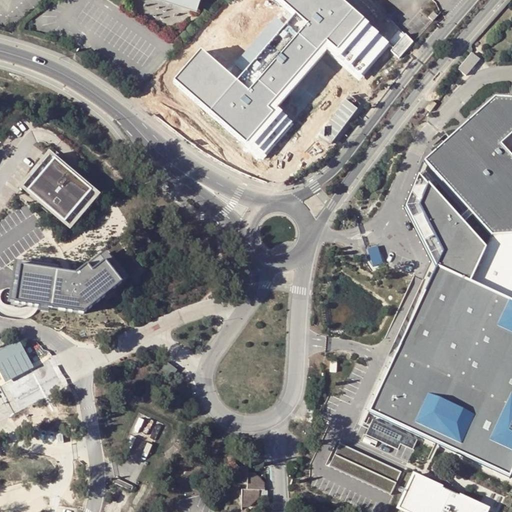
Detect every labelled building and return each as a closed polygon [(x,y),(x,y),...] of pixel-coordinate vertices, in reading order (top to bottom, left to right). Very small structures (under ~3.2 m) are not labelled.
[(253,95),(198,46),(165,82),(261,167),(294,129),(271,108),(328,44),(359,72),(386,42),(338,0),(287,0),(315,25),(253,95)] [(431,17),(426,22),(431,26),(435,21),(431,17)] [(511,87),(486,88),(422,156),(461,192),(477,207),(497,225),(485,251),(474,274),(469,286),(511,305),(511,87)] [(346,99),(320,129),(332,140),(358,110),(346,99)] [(443,106),(438,102),(432,110),(437,114),(443,106)] [(71,174),(49,156),(22,188),(69,228),(97,196),(71,174)] [(428,191),(414,212),(422,219),(426,223),(430,230),(433,236),(436,252),(436,259),(434,266),(431,276),(455,287),(459,275),(461,269),(461,268),(461,264),(462,253),(462,252),(461,248),(461,247),(460,241),(460,237),(457,227),(452,217),(447,208),(439,200),(428,191)] [(477,207),(461,192),(447,208),(452,217),(457,227),(477,207)] [(461,269),(474,274),(485,251),(460,241),(461,247),(461,248),(462,252),(462,253),(461,264),(461,268),(461,269)] [(79,272),(84,260),(80,258),(76,268),(66,273),(63,273),(58,268),(21,263),(18,279),(21,279),(19,288),(17,288),(15,303),(52,309),(53,311),(55,309),(82,313),(123,278),(113,268),(111,269),(105,263),(106,261),(98,253),(76,275),(74,274),(79,272)] [(6,337),(0,340),(0,347),(9,343),(6,337)] [(20,342),(15,344),(27,365),(4,377),(0,368),(0,375),(12,399),(23,394),(42,385),(20,342)] [(15,344),(0,352),(0,368),(4,377),(27,365),(15,344)] [(483,420),(427,394),(418,412),(410,408),(395,413),(390,423),(370,416),(406,441),(408,436),(464,460),(483,420)] [(347,463),(323,453),(323,468),(388,501),(396,485),(386,480),(406,441),(370,416),(347,463)] [(246,475),(246,468),(236,468),(229,476),(229,486),(245,486),(245,491),(238,491),(239,506),(247,506),(255,499),(255,491),(262,491),(262,484),(253,474),(246,475)] [(442,494),(412,479),(396,511),(397,511),(478,511),(460,503),(442,494)] [(446,488),(442,494),(460,503),(461,501),(446,488)]
